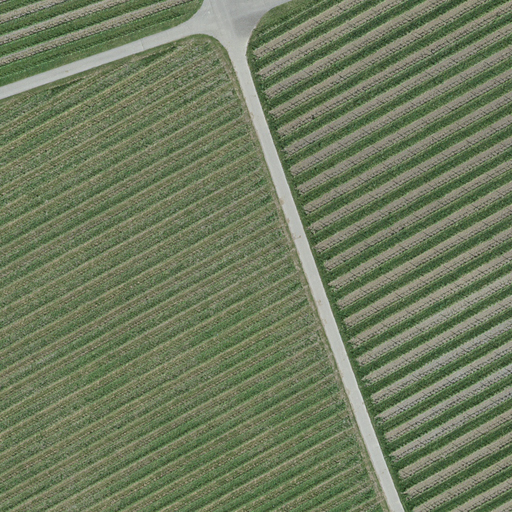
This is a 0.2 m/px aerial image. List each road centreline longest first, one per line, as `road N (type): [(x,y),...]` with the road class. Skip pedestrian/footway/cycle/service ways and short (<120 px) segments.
road 1 (track): [(394,511),(219,0)]
road 2 (track): [(0,93),(264,0)]
